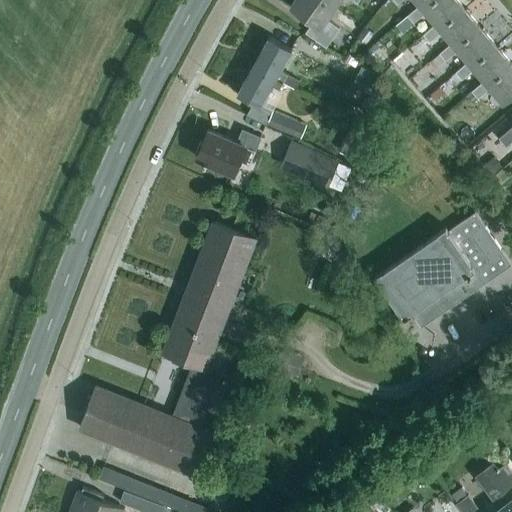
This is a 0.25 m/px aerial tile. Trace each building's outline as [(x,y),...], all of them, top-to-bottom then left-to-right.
[(305,32),(326,46),(339,28),(327,19),(339,0),(294,0),(290,6),(313,22),(305,32)] [(436,23),(438,25),(462,5),(458,0),(429,0),(422,7),(420,4),(407,15),(395,24),(402,32),(413,22),(426,11),(436,23)] [(436,23),(423,34),(429,41),(442,30),(452,42),(454,44),(479,24),(462,5),(438,25),(436,23)] [(454,44),(452,42),(432,59),(438,66),(458,49),(468,61),(470,63),(495,43),(479,24),(454,44)] [(366,43),(374,32),(365,25),(356,35),(366,43)] [(283,81),(287,73),(280,69),(291,49),(269,36),(254,64),(283,81)] [(315,62),(322,51),(301,39),(295,51),(315,62)] [(484,80),(486,82),(511,62),(495,43),(470,63),(468,61),(456,71),(462,78),(474,68),(484,80)] [(478,97),(490,87),(503,102),(511,94),(511,63),(511,62),(486,82),(484,80),(472,90),(478,97)] [(253,101),(246,114),(266,124),(267,123),(300,137),(307,123),(273,109),(272,111),(260,105),(272,85),(279,89),(283,81),(254,64),(238,93),(253,101)] [(361,66),(352,84),(375,96),(385,78),(361,66)] [(287,73),(283,81),(298,89),(302,81),(287,73)] [(366,128),(353,121),(338,149),(351,156),(366,128)] [(511,125),(499,137),(506,145),(511,140),(511,125)] [(237,142),(208,129),(203,143),(200,142),(195,152),(198,153),(197,156),(234,172),(240,159),(249,163),(261,137),(243,129),(237,142)] [(291,139),(280,166),(328,186),(329,184),(339,161),(340,159),(291,139)] [(448,230),(446,226),(375,276),(404,318),(412,312),(422,326),(511,263),(475,211),(448,230)] [(319,215),(316,223),(324,227),(328,218),(319,215)] [(164,351),(193,363),(173,413),(96,385),(92,397),(88,395),(81,414),(85,415),(80,426),(195,472),(211,431),(200,427),(229,355),(214,349),(255,237),(214,221),(164,351)] [(296,375),(303,356),(290,351),(289,354),(280,350),(273,366),(296,375)] [(511,511),(511,470),(506,463),(499,467),(498,466),(497,467),(493,462),(477,475),(495,499),(487,505),(491,511),(511,511)] [(105,494),(83,486),(81,491),(78,490),(69,511),(123,511),(125,508),(103,499),(105,494)] [(458,502),(457,503),(463,511),(481,511),(463,487),(452,494),(458,502)] [(120,501),(148,511),(162,511),(165,505),(154,501),(124,490),(120,501)]
